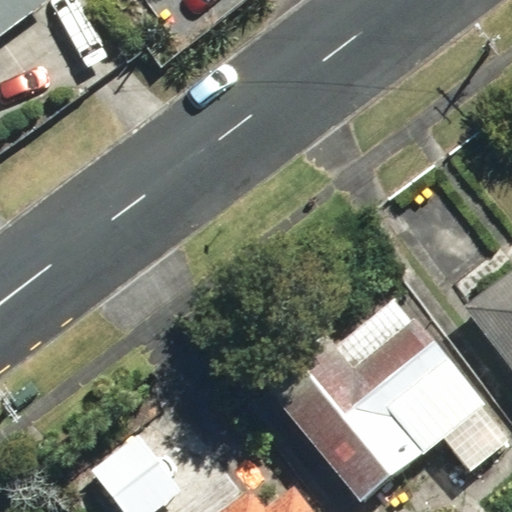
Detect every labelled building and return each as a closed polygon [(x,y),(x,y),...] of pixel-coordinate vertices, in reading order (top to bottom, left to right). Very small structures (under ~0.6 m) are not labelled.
[(0,0),(0,45),(42,14),(31,0),(0,0)] [(511,260),(444,311),(511,400),(511,260)] [(251,391),(348,511),(432,444),(460,479),(498,447),(472,412),(475,411),(388,301),(329,349),(320,337),(251,391)] [(81,478),(107,511),(152,511),(172,497),(128,442),(81,478)] [(298,511),(285,493),(258,511),(245,494),(220,511),(298,511)]
